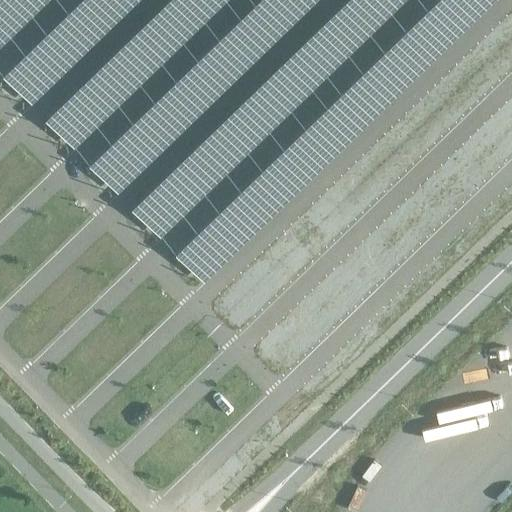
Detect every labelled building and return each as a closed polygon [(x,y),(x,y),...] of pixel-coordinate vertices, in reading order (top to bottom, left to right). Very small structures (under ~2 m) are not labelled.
[(0,0),(0,43),(44,0),(0,0)] [(79,0),(7,69),(34,97),(133,0),(79,0)] [(168,0),(50,114),(77,141),(223,0),(168,0)] [(257,0),(94,158),(120,186),(312,0),(257,0)] [(346,0),(137,203),(163,230),(401,0),(346,0)] [(434,0),(180,247),(206,274),(489,0),(434,0)]
